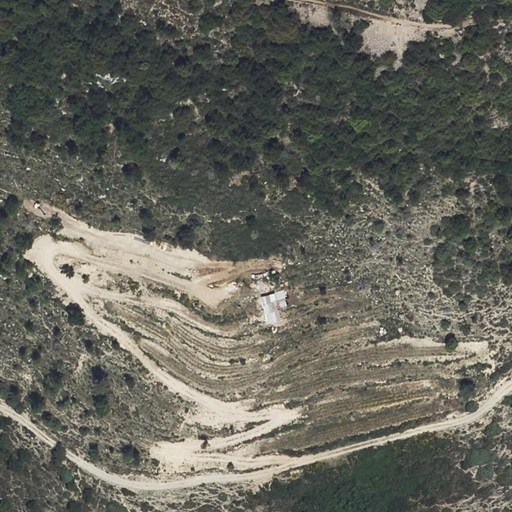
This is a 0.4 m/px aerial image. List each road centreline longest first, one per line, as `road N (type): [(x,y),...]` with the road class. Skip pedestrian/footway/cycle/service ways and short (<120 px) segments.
road 1 (track): [(511,387),(487,407),(432,429),(256,476),(165,485),(102,475),(0,407)]
road 2 (track): [(304,0),(415,24),(511,13)]
